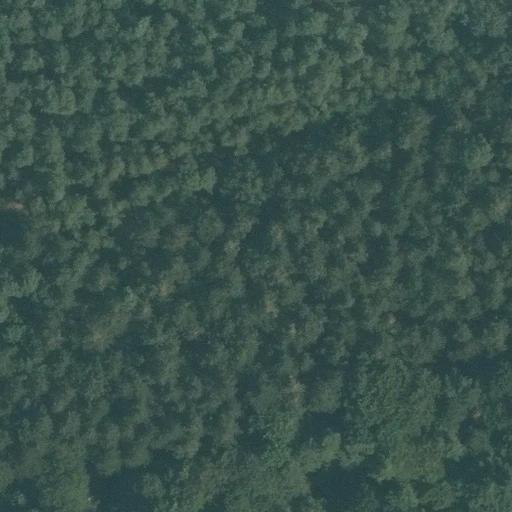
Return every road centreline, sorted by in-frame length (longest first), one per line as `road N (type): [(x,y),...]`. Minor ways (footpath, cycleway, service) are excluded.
road 1 (track): [(0,216),(481,82),(511,87)]
road 2 (track): [(34,511),(511,348)]
